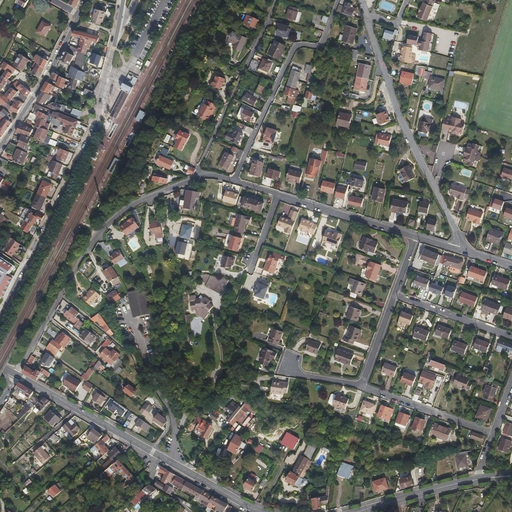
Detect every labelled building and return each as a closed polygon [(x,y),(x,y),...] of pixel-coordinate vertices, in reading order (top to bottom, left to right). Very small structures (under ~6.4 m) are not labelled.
[(426,21),(435,2),(431,0),(424,0),(424,3),(423,3),(421,8),(419,12),(417,17),(426,21)] [(349,8),(351,4),(346,2),(344,7),(338,5),(336,12),(352,17),(354,10),(349,8)] [(102,21),(105,11),(95,8),(91,17),(93,18),(92,22),(99,24),(100,20),(102,21)] [(295,11),(287,9),(286,11),(289,12),(288,16),(291,16),(290,19),(293,19),(295,11)] [(255,28),(258,20),(248,16),(245,24),(255,28)] [(44,37),(50,26),(42,22),(36,32),(44,37)] [(285,37),(288,27),(279,24),(276,35),(285,37)] [(352,45),(357,29),(346,25),(342,36),(340,41),(352,45)] [(396,36),(397,31),(394,30),(393,33),(384,30),(382,38),(386,39),(387,36),(392,38),(393,35),(396,36)] [(75,31),(72,36),(81,38),(90,40),(96,42),(98,36),(75,31)] [(240,52),(246,39),(232,32),(228,41),(234,44),(232,49),(240,52)] [(419,51),(429,52),(433,34),(424,32),(423,38),(409,35),(408,44),(420,46),(419,51)] [(86,49),(88,49),(90,40),(81,38),(78,49),(77,52),(84,53),(85,53),(85,51),(86,49)] [(279,58),(285,46),(275,41),(272,46),(274,47),(270,54),(279,58)] [(409,63),(412,48),(402,46),(400,58),(401,58),(400,62),(409,63)] [(71,60),(73,55),(64,51),(59,60),(68,65),(71,60)] [(75,62),(73,68),(79,70),(84,53),(77,52),(75,62)] [(29,60),(22,55),(20,54),(13,65),(21,71),(29,60)] [(48,61),(42,57),(39,63),(44,67),(48,61)] [(268,72),(272,62),(263,59),(259,68),(268,72)] [(0,67),(6,71),(2,76),(8,80),(15,69),(4,61),(1,67),(0,67)] [(42,73),(44,67),(39,63),(38,63),(35,68),(42,73)] [(364,92),(370,66),(360,63),(354,90),(364,92)] [(310,74),(312,66),(307,64),(304,72),(307,73),(310,74)] [(424,76),(426,68),(418,66),(416,74),(424,76)] [(72,67),(68,76),(71,78),(77,80),(82,81),(84,72),(79,70),(73,68),(72,67)] [(39,78),(42,73),(35,68),(31,73),(39,78)] [(297,71),(292,70),(289,78),(298,81),(301,70),(298,69),(297,71)] [(430,77),(431,72),(426,71),(425,78),(430,79),(428,87),(442,90),(444,79),(430,77)] [(58,81),(60,76),(53,72),(50,78),(58,81)] [(412,84),(414,74),(402,72),(400,82),(412,84)] [(220,90),(224,79),(217,75),(212,86),(220,90)] [(9,83),(11,81),(8,80),(2,76),(0,79),(0,82),(4,85),(6,82),(9,83)] [(298,91),(295,90),(298,81),(289,78),(284,95),(289,96),(287,101),(295,104),(298,91)] [(267,82),(267,81),(262,79),(257,91),(262,93),(266,85),(268,86),(270,83),(267,82)] [(17,88),(22,91),(21,92),(28,96),(31,91),(16,80),(12,84),(13,86),(16,88),(17,88)] [(46,81),(40,90),(42,91),(46,93),(48,94),(53,86),(47,82),(46,81)] [(122,89),(124,91),(121,96),(119,100),(116,105),(110,117),(117,120),(120,114),(121,112),(121,111),(123,108),(125,103),(128,99),(134,88),(125,83),(122,89)] [(15,95),(17,91),(11,87),(5,95),(11,100),(15,95)] [(48,94),(46,93),(42,91),(36,101),(41,104),(42,103),(45,99),(47,101),(51,95),(48,94)] [(254,97),(255,94),(249,91),(248,94),(247,93),(244,100),(254,106),(258,99),(254,97)] [(314,100),(316,93),(307,91),(305,97),(314,100)] [(19,96),(25,101),(28,96),(21,92),(19,96)] [(4,96),(1,93),(0,93),(0,102),(1,103),(4,106),(9,99),(4,96)] [(9,99),(4,106),(10,109),(13,103),(12,102),(9,99)] [(23,103),(19,100),(18,101),(16,104),(13,103),(10,109),(17,112),(23,103)] [(212,113),(216,105),(207,101),(205,105),(203,104),(197,116),(207,121),(209,115),(211,113),(212,113)] [(32,107),(38,110),(40,111),(43,107),(35,103),(32,107)] [(294,105),(291,116),(298,118),(301,107),(294,105)] [(3,109),(2,110),(0,112),(0,114),(5,118),(8,120),(10,117),(7,115),(9,114),(3,109)] [(250,122),(254,113),(245,109),(241,118),(250,122)] [(42,128),(48,115),(40,111),(38,110),(36,115),(38,116),(35,126),(42,128)] [(51,117),(67,124),(74,127),(75,127),(85,131),(87,126),(79,123),(80,121),(78,120),(71,117),(54,111),(51,117)] [(141,111),(136,121),(142,123),(147,113),(141,111)] [(379,126),(390,122),(386,112),(376,116),(379,126)] [(340,113),(337,125),(343,127),(346,115),(340,113)] [(349,128),(352,116),(346,115),(343,127),(349,128)] [(461,122),(462,119),(453,116),(452,118),(448,117),(447,119),(444,119),(442,128),(449,129),(453,130),(452,133),(459,134),(460,131),(463,131),(465,123),(461,122)] [(6,131),(11,122),(8,120),(5,118),(3,121),(2,120),(0,121),(0,126),(0,127),(6,131)] [(431,125),(432,121),(421,118),(418,132),(426,133),(427,132),(431,133),(433,125),(431,125)] [(251,135),(254,129),(239,123),(238,124),(240,125),(240,126),(244,128),(243,131),(250,134),(251,135)] [(19,136),(20,135),(21,136),(22,135),(23,134),(29,136),(32,129),(22,125),(20,124),(13,134),(17,136),(17,135),(19,136)] [(63,132),(71,135),(74,127),(67,124),(63,132)] [(36,131),(36,132),(45,135),(48,129),(42,128),(35,126),(33,129),(36,131)] [(273,144),(277,130),(267,127),(266,131),(264,137),(265,137),(263,141),(273,144)] [(239,133),(239,132),(235,130),(233,136),(228,133),(226,138),(238,143),(242,134),(239,133)] [(182,151),(189,135),(180,131),(179,134),(177,133),(175,137),(176,138),(172,146),(182,151)] [(36,132),(33,138),(39,140),(43,141),(45,135),(36,132)] [(30,138),(22,135),(21,136),(19,142),(12,139),(10,142),(25,149),(30,138)] [(384,135),(384,136),(379,135),(378,139),(376,139),(374,143),(389,147),(391,137),(384,135)] [(478,152),(480,146),(474,144),(474,145),(470,144),(469,148),(467,148),(464,156),(466,157),(464,162),(468,163),(467,164),(473,167),(475,160),(479,161),(482,153),(478,152)] [(241,156),(244,151),(234,147),(233,151),(240,154),(239,155),(241,156)] [(21,164),(26,152),(16,148),(11,160),(21,164)] [(64,161),(69,151),(61,148),(56,158),(64,161)] [(320,161),(310,158),(309,166),(310,166),(311,163),(317,164),(316,167),(319,168),(320,163),(324,164),(327,151),(323,150),(320,161)] [(229,165),(233,156),(225,152),(218,165),(225,169),(228,164),(229,165)] [(119,161),(115,158),(108,172),(112,174),(119,161)] [(169,169),(173,162),(164,158),(161,165),(169,169)] [(56,178),(62,164),(52,160),(48,170),(52,172),(50,176),(56,178)] [(259,177),(263,163),(254,160),(249,175),(259,177)] [(362,161),(362,163),(356,161),(354,169),(355,170),(356,168),(365,171),(367,163),(362,161)] [(311,163),(310,166),(309,166),(306,177),(311,178),(312,175),(317,176),(319,168),(316,167),(317,164),(311,163)] [(410,165),(400,170),(406,182),(415,177),(410,165)] [(194,172),(195,169),(189,166),(187,171),(193,174),(194,172)] [(301,179),(302,173),(289,169),(286,180),(287,181),(289,182),(291,181),(293,182),(299,183),(301,179)] [(157,177),(158,175),(154,174),(152,181),(166,184),(167,179),(157,177)] [(276,185),(278,177),(268,174),(265,182),(276,185)] [(0,187),(6,191),(10,184),(0,177),(0,187)] [(362,188),(364,180),(350,177),(348,185),(362,188)] [(45,196),(51,184),(43,180),(37,193),(45,196)] [(332,193),(335,184),(323,181),(321,190),(332,193)] [(468,191),(469,190),(455,184),(451,194),(456,195),(459,196),(459,198),(458,199),(464,201),(465,199),(466,199),(466,198),(468,191)] [(347,188),(337,186),(335,198),(344,200),(347,188)] [(382,201),(385,189),(375,187),(372,198),(382,201)] [(220,205),(223,192),(217,191),(214,202),(216,202),(216,204),(220,205)] [(237,198),(238,195),(226,191),(223,201),(235,205),(237,198)] [(39,209),(45,197),(37,193),(31,206),(39,209)] [(193,210),(195,197),(185,196),(185,199),(180,198),(179,207),(193,210)] [(260,212),(263,203),(244,196),(243,198),(239,196),(236,205),(260,212)] [(350,197),(348,204),(361,207),(363,198),(352,196),(350,197)] [(393,199),(390,211),(399,212),(401,211),(406,212),(408,201),(393,199)] [(427,213),(430,202),(421,200),(418,212),(427,213)] [(481,224),(485,214),(471,209),(468,219),(474,222),(474,223),(480,225),(480,224),(481,224)] [(30,210),(25,221),(31,224),(32,225),(37,217),(41,219),(43,216),(30,210)] [(290,234),(298,213),(290,210),(288,217),(291,218),(290,221),(279,217),(276,226),(285,229),(283,232),(290,234)] [(249,223),(250,218),(237,214),(233,227),(234,227),(233,231),(242,234),(245,222),(249,223)] [(128,220),(129,221),(123,225),(123,228),(124,230),(128,235),(140,226),(134,217),(133,218),(132,217),(128,220)] [(305,220),(305,221),(301,219),(298,229),(299,229),(299,231),(301,232),(303,231),(313,234),(316,225),(312,224),(312,223),(309,222),(309,221),(305,220)] [(435,231),(437,221),(430,219),(428,229),(435,231)] [(159,234),(158,232),(161,231),(159,222),(157,222),(157,221),(155,222),(155,223),(150,224),(152,233),(155,233),(155,235),(159,234)] [(32,234),(36,227),(32,225),(31,224),(28,230),(32,234)] [(192,226),(183,224),(180,237),(189,239),(192,226)] [(499,243),(503,233),(491,229),(486,240),(491,242),(492,240),(499,243)] [(333,233),(326,231),(323,241),(338,246),(342,234),(336,232),(336,233),(335,233),(333,233)] [(239,243),(240,239),(230,236),(227,249),(237,252),(238,248),(239,248),(240,243),(239,243)] [(9,241),(10,242),(9,244),(13,247),(16,249),(18,247),(17,246),(19,243),(11,237),(9,241)] [(369,240),(369,239),(364,237),(359,249),(367,252),(368,251),(374,253),(378,243),(371,241),(369,240)] [(511,244),(506,243),(503,252),(511,254),(511,244)] [(13,247),(10,251),(6,248),(4,251),(11,256),(16,249),(13,247)] [(114,264),(124,258),(119,250),(115,252),(115,253),(110,257),(114,264)] [(435,264),(439,255),(424,250),(420,258),(435,264)] [(278,258),(271,255),(269,254),(266,262),(265,261),(261,274),(270,278),(272,272),(276,270),(275,267),(278,258)] [(233,263),(234,259),(223,255),(220,266),(229,269),(231,265),(232,262),(233,263)] [(460,269),(463,262),(445,256),(442,264),(460,269)] [(375,280),(381,265),(371,262),(370,263),(369,262),(366,270),(367,270),(365,277),(375,280)] [(117,277),(115,273),(111,266),(103,272),(109,282),(112,280),(117,277)] [(483,281),(486,272),(471,267),(468,276),(483,281)] [(219,294),(225,279),(209,275),(204,285),(206,286),(219,294)] [(507,290),(510,281),(495,275),(492,284),(507,290)] [(426,289),(430,280),(416,276),(412,287),(417,289),(418,286),(420,287),(426,289)] [(263,298),(269,281),(260,278),(259,282),(258,282),(257,286),(256,286),(254,290),(255,291),(253,294),(263,298)] [(229,280),(225,287),(231,290),(234,283),(229,280)] [(363,289),(365,284),(355,280),(350,292),(359,296),(362,288),(363,289)] [(442,295),(444,287),(432,284),(430,293),(442,295)] [(449,285),(445,295),(454,299),(458,289),(449,285)] [(138,316),(151,313),(146,288),(132,291),(138,316)] [(90,306),(99,296),(92,290),(82,299),(90,306)] [(115,290),(106,296),(111,304),(120,297),(115,290)] [(474,306),(477,298),(462,292),(459,301),(474,306)] [(208,302),(210,300),(204,296),(201,300),(200,299),(198,298),(194,299),(194,301),(189,301),(190,310),(196,310),(196,309),(199,309),(202,305),(204,307),(202,310),(207,313),(212,306),(208,302)] [(497,315),(501,306),(485,301),(482,309),(489,312),(497,315)] [(357,322),(361,310),(350,306),(346,318),(357,322)] [(511,320),(511,309),(506,307),(502,317),(511,320)] [(78,320),(79,320),(67,310),(64,315),(74,323),(72,325),(79,330),(84,324),(78,320)] [(410,325),(413,316),(402,312),(399,321),(410,325)] [(105,324),(98,314),(98,313),(90,319),(94,322),(96,321),(98,321),(102,326),(105,324)] [(448,339),(451,330),(438,325),(435,334),(448,339)] [(356,342),(360,330),(350,327),(346,339),(344,338),(343,341),(352,345),(353,342),(356,342)] [(426,341),(429,332),(416,327),(413,336),(426,341)] [(89,345),(95,337),(85,329),(81,333),(84,335),(81,339),(89,345)] [(280,338),(282,332),(273,329),(268,342),(277,345),(279,338),(280,338)] [(63,347),(70,339),(62,332),(58,337),(57,337),(54,340),(63,347)] [(486,352),(490,344),(477,339),(473,348),(486,352)] [(60,346),(52,340),(48,346),(56,352),(58,350),(58,349),(57,349),(60,346)] [(317,356),(320,345),(309,341),(305,351),(317,356)] [(464,354),(467,345),(454,341),(451,350),(464,354)] [(511,350),(511,345),(499,341),(496,350),(500,351),(502,347),(505,348),(505,350),(509,352),(510,350),(511,350)] [(47,346),(46,347),(55,354),(56,352),(48,346),(47,346)] [(111,370),(119,360),(105,348),(99,355),(107,362),(104,365),(111,370)] [(273,353),(273,352),(264,348),(260,359),(261,360),(259,364),(267,367),(271,359),(274,360),(276,355),(273,353)] [(350,365),(353,355),(338,350),(334,360),(342,363),(342,362),(350,365)] [(31,361),(34,357),(30,355),(21,372),(36,380),(39,375),(40,372),(36,370),(36,371),(28,365),(28,364),(29,364),(31,361)] [(94,357),(87,366),(90,368),(91,369),(95,365),(98,360),(94,357)] [(445,365),(441,363),(431,360),(429,365),(441,369),(442,366),(444,367),(445,365)] [(393,377),(397,368),(384,363),(381,372),(389,375),(389,376),(393,377)] [(453,374),(455,369),(449,366),(446,373),(453,376),(453,374)] [(46,377),(49,374),(42,368),(40,370),(43,371),(41,373),(46,377)] [(91,369),(90,368),(85,374),(89,377),(94,371),(91,369)] [(80,377),(86,381),(89,377),(85,374),(83,373),(80,377)] [(412,387),(415,377),(404,373),(400,383),(412,387)] [(427,375),(428,374),(426,373),(422,383),(426,384),(425,386),(430,388),(433,382),(434,380),(434,379),(435,376),(430,374),(429,376),(427,375)] [(74,392),(80,382),(68,375),(62,385),(74,392)] [(468,383),(469,380),(456,375),(453,384),(457,385),(457,386),(469,390),(471,384),(468,383)] [(87,381),(82,389),(89,393),(94,386),(87,381)] [(277,383),(277,382),(272,381),(270,393),(282,395),(283,393),(286,394),(288,385),(277,383)] [(29,398),(33,392),(19,382),(15,389),(29,398)] [(493,396),(496,387),(486,383),(482,392),(485,394),(483,398),(491,400),(492,396),(493,396)] [(131,396),(135,390),(128,384),(123,390),(131,396)] [(100,405),(105,398),(97,393),(92,399),(100,405)] [(341,396),(341,395),(336,394),(336,396),(332,405),(344,410),(348,399),(344,398),(341,397),(341,396)] [(40,412),(50,401),(44,398),(39,403),(41,405),(38,409),(40,412)] [(122,417),(127,410),(115,400),(108,409),(114,413),(117,409),(120,412),(118,414),(122,417)] [(18,420),(34,406),(30,402),(24,407),(25,408),(15,417),(18,420)] [(230,414),(226,418),(230,421),(234,415),(238,411),(241,407),(237,404),(237,405),(233,402),(226,410),(230,414)] [(371,415),(374,406),(363,402),(360,411),(371,415)] [(248,409),(243,405),(241,407),(238,411),(243,416),(248,409)] [(486,420),(490,409),(481,405),(476,417),(486,420)] [(388,421),(392,410),(380,406),(376,417),(388,421)] [(144,416),(147,412),(142,408),(139,412),(144,416)] [(216,419),(219,413),(215,410),(213,413),(212,413),(210,417),(216,419)] [(61,420),(60,419),(57,417),(51,411),(47,414),(56,421),(58,423),(61,420)] [(403,431),(409,416),(399,413),(393,427),(403,431)] [(52,425),(56,421),(47,414),(44,418),(52,425)] [(163,419),(164,418),(157,414),(153,420),(162,427),(166,422),(166,421),(163,419)] [(232,425),(237,418),(234,415),(230,421),(226,425),(228,426),(230,423),(232,425)] [(424,422),(424,420),(415,417),(411,429),(421,432),(423,426),(422,426),(424,422)] [(145,431),(148,425),(138,418),(134,424),(137,427),(137,426),(145,431)] [(208,422),(207,423),(196,418),(193,424),(197,426),(195,429),(202,433),(201,435),(206,438),(212,427),(208,426),(209,423),(208,422)] [(75,423),(72,425),(69,421),(63,427),(73,438),(79,433),(78,431),(81,429),(75,423)] [(511,433),(511,431),(511,423),(507,422),(503,433),(509,435),(510,432),(511,433)] [(446,440),(449,430),(434,424),(430,434),(446,440)] [(102,436),(93,429),(89,433),(93,436),(91,440),(95,443),(98,440),(99,440),(102,436)] [(293,448),(298,439),(283,431),(278,440),(293,448)] [(481,441),(482,436),(472,432),(470,437),(481,441)] [(91,440),(93,436),(89,433),(87,438),(96,444),(99,440),(98,440),(95,443),(91,440)] [(54,445),(60,440),(54,434),(48,439),(54,445)] [(243,442),(245,439),(236,434),(228,449),(237,453),(240,447),(244,449),(246,444),(243,442)] [(104,443),(110,438),(107,435),(90,450),(93,453),(96,450),(97,451),(98,450),(103,456),(109,451),(104,445),(105,445),(105,444),(104,443)] [(507,452),(511,441),(502,438),(498,449),(507,452)] [(75,447),(81,442),(77,439),(72,443),(75,447)] [(308,459),(313,448),(308,445),(302,456),(308,459)] [(42,464),(50,457),(41,447),(34,454),(42,464)] [(115,447),(108,454),(111,458),(114,462),(122,455),(115,447)] [(457,468),(467,466),(465,454),(455,456),(457,468)] [(302,456),(301,455),(291,472),(299,476),(301,471),(308,459),(302,456)] [(114,462),(111,458),(105,463),(102,466),(106,470),(115,463),(114,462)] [(118,460),(115,463),(106,470),(100,475),(104,480),(111,475),(110,474),(118,468),(127,479),(125,481),(126,481),(121,486),(123,489),(135,479),(118,460)] [(348,478),(352,467),(341,463),(337,474),(343,476),(348,478)] [(154,477),(167,485),(169,482),(182,490),(182,489),(187,481),(162,467),(160,471),(162,472),(161,474),(165,476),(164,477),(156,473),(154,477)] [(302,477),(304,473),(301,471),(299,476),(291,472),(290,472),(285,480),(294,485),(294,484),(299,487),(301,483),(300,482),(302,479),(302,477)] [(146,476),(147,474),(143,472),(137,477),(144,481),(147,477),(146,476)] [(252,480),(255,476),(251,474),(243,486),(252,491),(256,483),(252,480)] [(402,488),(413,484),(411,476),(399,480),(402,488)] [(263,487),(267,480),(262,477),(260,481),(261,482),(259,485),(263,487)] [(375,492),(387,488),(384,478),(372,482),(375,492)] [(173,488),(167,485),(166,486),(164,485),(157,481),(155,485),(170,494),(173,488)] [(196,496),(194,499),(197,501),(203,491),(187,481),(182,489),(196,496)] [(63,489),(64,488),(59,482),(49,491),(54,497),(63,490),(63,489)] [(150,495),(156,489),(149,484),(135,495),(143,502),(149,497),(148,496),(144,499),(139,495),(145,491),(150,495)] [(207,506),(213,496),(203,491),(197,501),(207,506)] [(214,506),(216,507),(217,505),(221,500),(213,496),(207,506),(207,507),(212,510),(214,506)] [(320,505),(327,504),(328,497),(313,499),(313,509),(320,508),(320,505)] [(228,505),(221,500),(217,505),(220,507),(216,511),(229,511),(231,510),(231,507),(228,505)]
